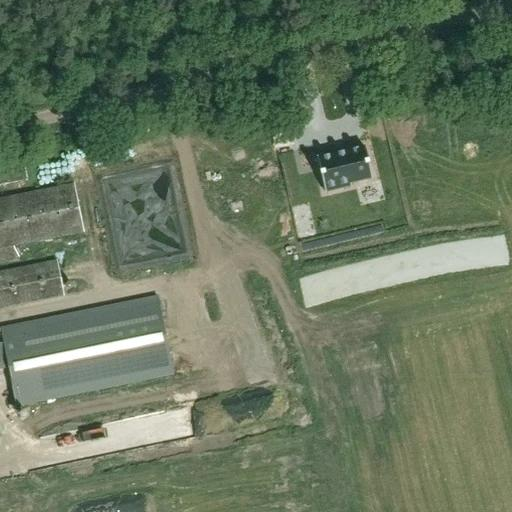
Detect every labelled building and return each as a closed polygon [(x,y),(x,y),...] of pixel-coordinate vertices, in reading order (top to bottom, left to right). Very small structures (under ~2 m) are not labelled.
[(372,178),(364,147),(317,157),(325,190),(353,185),(352,183),(372,178)] [(0,185),(27,180),(23,161),(0,165),(0,185)] [(0,262),(16,259),(13,247),(84,232),(74,184),(0,199),(0,262)] [(0,307),(64,294),(57,261),(0,272),(0,307)] [(17,406),(173,375),(157,296),(1,327),(17,406)] [(68,440),(69,457),(121,457),(121,440),(68,440)]
